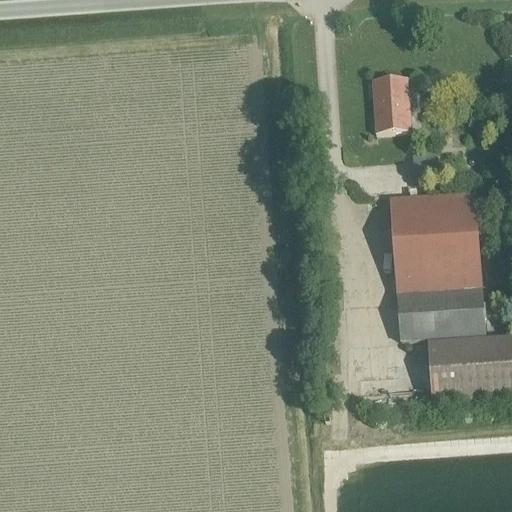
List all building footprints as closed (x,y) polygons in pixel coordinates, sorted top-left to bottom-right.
[(371,85),(374,129),(375,138),(410,135),(407,83),(371,85)] [(413,179),(437,178),(436,156),(412,157),(413,179)] [(390,204),(395,298),(478,294),(473,200),(390,204)] [(478,294),(395,298),(397,346),(480,342),(478,294)] [(511,343),(424,348),(427,409),(511,404),(511,343)]
